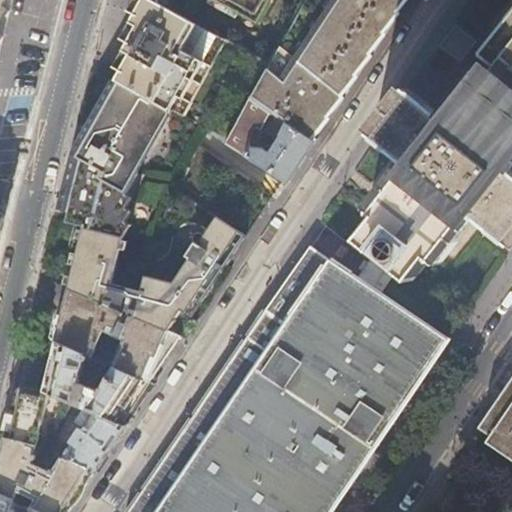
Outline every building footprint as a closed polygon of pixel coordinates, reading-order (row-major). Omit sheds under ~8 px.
[(0,0),(0,39),(3,36),(0,33),(0,21),(9,10),(3,6),(7,0),(0,0)] [(225,40),(158,2),(153,0),(143,0),(131,22),(138,26),(125,50),(129,52),(120,68),(123,70),(118,80),(165,107),(182,116),(225,40)] [(258,23),(270,0),(210,0),(210,4),(235,18),(238,13),(258,23)] [(342,0),(343,0),(328,20),(330,21),(314,41),(316,42),(300,62),(279,44),(250,98),(252,99),(271,111),(276,115),(314,140),(331,118),(329,116),(345,97),(343,96),(359,76),(357,74),(373,55),(371,54),(387,34),(385,32),(401,13),(399,11),(408,0),(342,0)] [(501,67),(491,79),(511,95),(511,20),(485,54),(501,67)] [(439,46),(460,62),(477,41),(456,24),(439,46)] [(511,164),(511,95),(491,79),(485,75),(449,120),(414,91),(376,139),(412,166),(376,212),(381,216),(363,239),(378,251),(393,232),(413,248),(398,267),(414,279),(432,256),(437,259),(473,214),(507,242),(511,236),(511,169),(509,168),(511,164)] [(125,190),(135,169),(135,162),(165,107),(118,80),(116,79),(108,93),(105,93),(97,107),(98,111),(91,124),(87,125),(80,139),(81,142),(75,153),(69,180),(62,207),(70,209),(69,212),(69,214),(69,215),(72,221),(84,224),(124,234),(125,235),(132,219),(126,216),(131,206),(126,204),(130,193),(125,190)] [(262,129),(271,111),(252,99),(228,142),(289,182),(302,161),(316,141),(314,140),(276,115),(266,132),(278,140),(271,151),(264,147),(251,146),(251,137),(257,126),(262,129)] [(124,234),(84,224),(69,288),(169,330),(181,310),(186,313),(196,298),(202,303),(247,235),(204,206),(185,253),(188,255),(177,282),(149,275),(145,290),(112,281),(124,234)] [(379,291),(398,267),(413,248),(393,232),(378,251),(379,252),(360,279),(330,259),(311,246),(266,311),(131,511),(331,511),(356,477),(380,441),(403,407),(425,374),(449,339),(379,291)] [(181,336),(169,330),(69,288),(56,341),(150,382),(181,336)] [(150,382),(56,341),(51,338),(45,362),(39,387),(38,388),(71,400),(124,422),(150,382)] [(511,511),(511,375),(478,426),(493,436),(489,442),(511,458),(511,511)] [(55,441),(62,423),(69,407),(71,400),(38,388),(36,387),(29,386),(26,385),(24,385),(22,386),(19,388),(18,390),(17,392),(7,431),(2,430),(1,435),(52,449),(54,443),(55,441)] [(71,400),(69,407),(81,416),(77,421),(84,426),(73,443),(62,444),(55,441),(54,443),(52,449),(97,471),(111,450),(128,424),(124,422),(71,400)] [(52,449),(1,435),(0,438),(0,492),(19,501),(32,507),(42,511),(69,511),(77,501),(97,471),(52,449)] [(19,501),(0,492),(0,511),(42,511),(32,507),(30,511),(16,511),(16,510),(19,501)]
